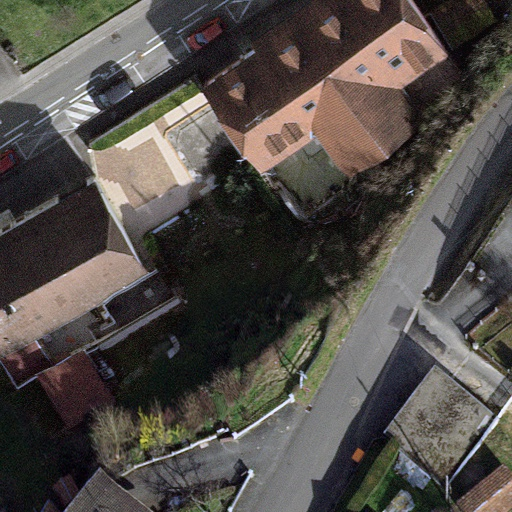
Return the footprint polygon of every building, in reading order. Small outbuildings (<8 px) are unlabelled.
[(408,104),(460,68),(446,47),(423,13),(413,0),(320,0),(203,81),(256,156),(312,117),(330,142),(274,181),(304,224),(363,184),(353,170),(421,123),(408,104)] [(443,0),(423,13),(446,47),(494,18),(483,2),(485,0),(443,0)] [(0,338),(141,259),(93,173),(0,224),(0,338)] [(160,262),(101,295),(118,327),(178,294),(160,262)] [(35,373),(70,434),(125,402),(90,341),(35,373)] [(497,419),(445,380),(396,445),(448,484),(497,419)] [(466,511),(503,511),(511,505),(511,487),(501,474),(462,506),(466,511)] [(119,511),(98,495),(85,511),(119,511)]
